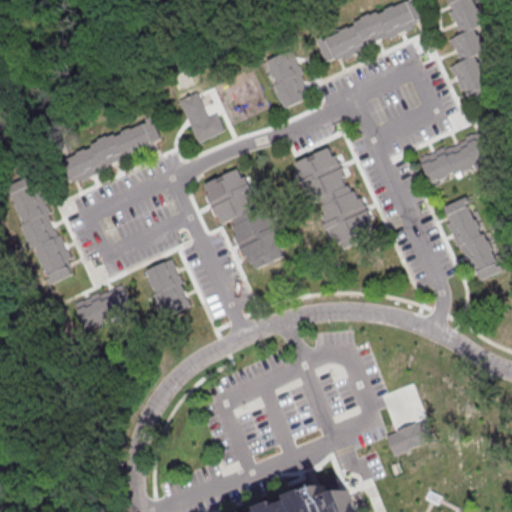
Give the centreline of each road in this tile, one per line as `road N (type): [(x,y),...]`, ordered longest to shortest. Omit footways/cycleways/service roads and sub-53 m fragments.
road 1 (residential): [(433,332),(440,286),(363,119),(344,109),(185,174),(178,186),(244,339)]
road 2 (residential): [(138,511),(134,462),(148,415),(192,364),(244,339),(359,311),(386,314),(511,365)]
